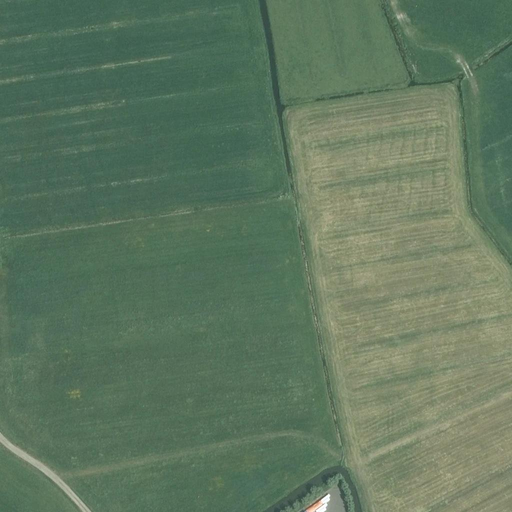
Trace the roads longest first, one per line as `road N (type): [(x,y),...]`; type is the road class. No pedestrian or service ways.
road 1 (track): [(370,511),(346,461),(302,437),(55,477)]
road 2 (track): [(511,242),(484,203),(475,88),(461,59),(414,36),(399,0)]
